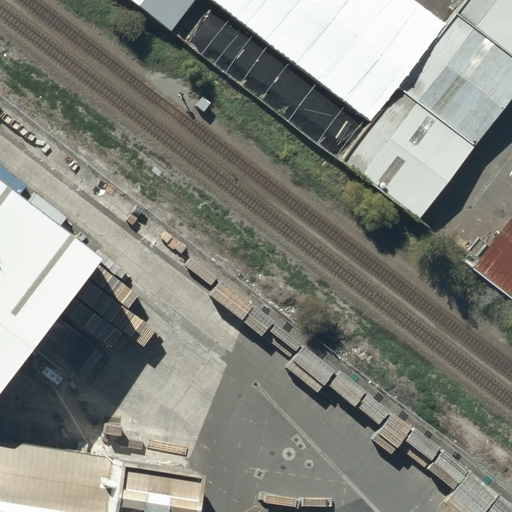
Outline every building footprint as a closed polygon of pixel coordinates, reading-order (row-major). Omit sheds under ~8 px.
[(147,0),(158,9),(164,0),(147,0)] [(511,88),(511,0),(460,0),(395,87),(471,143),(511,88)] [(416,217),(471,143),(395,87),(340,160),(416,217)] [(0,334),(84,225),(0,160),(0,334)] [(171,511),(182,444),(0,417),(0,511),(171,511)]
